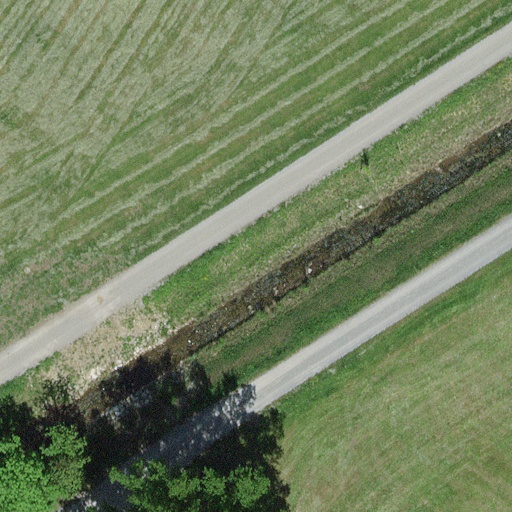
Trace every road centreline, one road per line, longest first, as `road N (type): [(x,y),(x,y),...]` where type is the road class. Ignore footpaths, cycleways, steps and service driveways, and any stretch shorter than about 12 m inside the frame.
road 1 (track): [(0,385),(511,50)]
road 2 (track): [(90,511),(511,232)]
